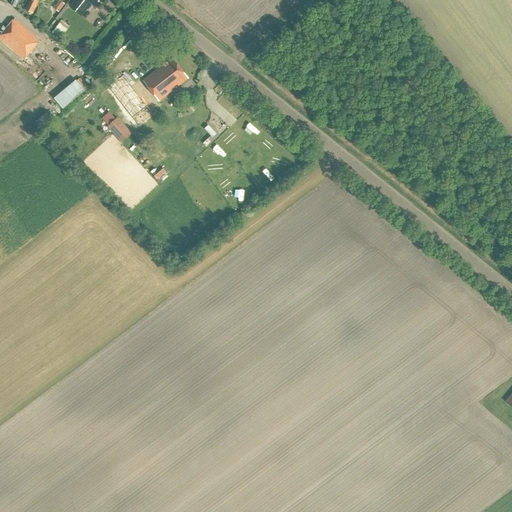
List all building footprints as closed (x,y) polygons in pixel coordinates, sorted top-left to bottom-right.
[(29,0),(24,10),(32,13),(38,0),(29,0)] [(64,4),(59,0),(53,8),(58,12),(64,4)] [(95,6),(99,0),(76,0),(70,7),(79,15),(90,2),(95,6)] [(0,39),(23,59),(39,40),(14,19),(0,35),(0,39)] [(59,23),(52,32),(60,39),(67,30),(59,23)] [(171,58),(143,79),(158,100),(187,79),(171,58)] [(76,79),(54,99),(63,110),(85,89),(76,79)] [(51,119),(46,113),(36,121),(40,128),(51,119)] [(107,127),(122,143),(132,134),(117,118),(107,127)] [(212,137),(216,133),(209,125),(204,129),(212,137)] [(158,182),(168,174),(164,168),(154,175),(158,182)]
